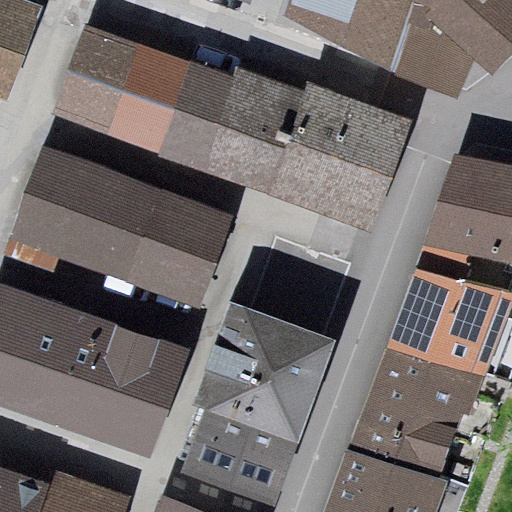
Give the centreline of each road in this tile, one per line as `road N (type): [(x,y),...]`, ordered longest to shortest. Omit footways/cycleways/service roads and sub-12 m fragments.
road 1 (residential): [(443,112),(297,511)]
road 2 (residential): [(443,112),(122,0)]
road 3 (residential): [(59,0),(0,165)]
